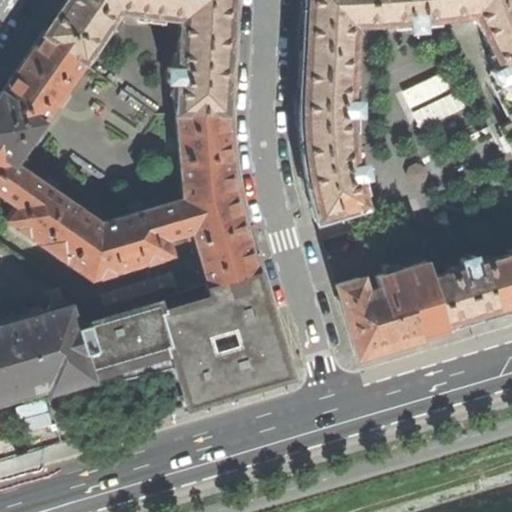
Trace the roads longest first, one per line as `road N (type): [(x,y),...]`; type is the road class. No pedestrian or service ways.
road 1 (unclassified): [(334,415),(270,180),(271,0)]
road 2 (secondary): [(334,415),(25,511)]
road 3 (secondary): [(511,362),(334,415)]
